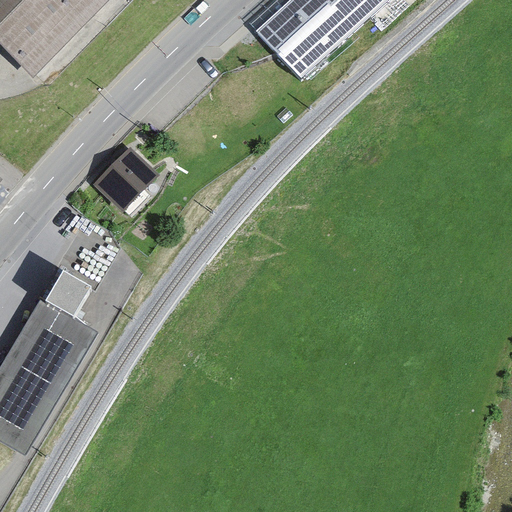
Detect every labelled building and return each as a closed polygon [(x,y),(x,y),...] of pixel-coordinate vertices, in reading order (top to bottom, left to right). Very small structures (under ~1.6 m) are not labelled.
[(113,0),(0,0),(0,43),(39,80),(113,0)] [(405,0),(297,0),(258,35),(307,89),(405,0)] [(159,179),(131,153),(99,187),(128,213),(159,179)] [(0,199),(15,177),(0,166),(0,199)] [(95,295),(64,276),(45,308),(51,312),(76,326),(95,295)] [(45,308),(42,306),(3,371),(0,375),(0,446),(27,463),(101,341),(78,328),(76,326),(51,312),(45,308)]
